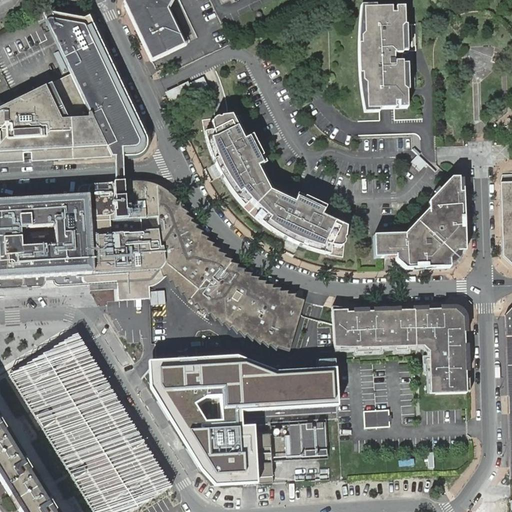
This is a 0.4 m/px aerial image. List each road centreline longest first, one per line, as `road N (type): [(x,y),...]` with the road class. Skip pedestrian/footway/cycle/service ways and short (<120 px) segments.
road 1 (residential): [(485,286),(342,289),(300,279),(228,235),(182,167)]
road 2 (residential): [(0,316),(81,319),(200,511)]
road 3 (residential): [(485,286),(490,456),(453,511)]
road 4 (residential): [(182,167),(102,0)]
road 5 (residential): [(182,167),(0,177)]
road 6 (residential): [(436,156),(481,154),(485,286)]
road 7 (residential): [(300,511),(419,505),(435,511)]
